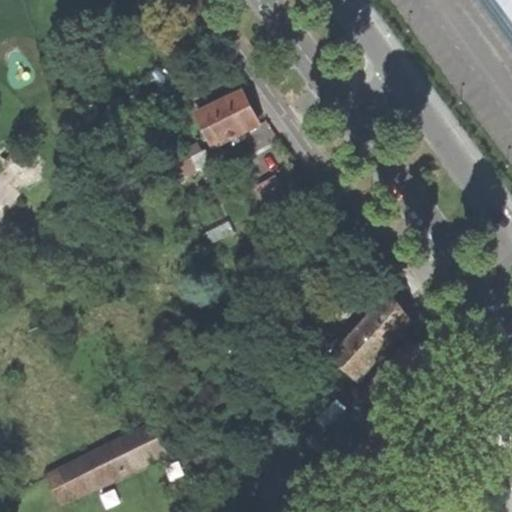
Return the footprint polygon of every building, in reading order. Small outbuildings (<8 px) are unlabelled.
[(511,0),(492,0),(511,27),(511,0)] [(145,80),(160,97),(172,86),(156,69),(145,80)] [(160,97),(145,80),(128,96),(143,113),(160,97)] [(199,114),(215,146),(259,124),(250,105),(243,92),(199,114)] [(199,168),(212,162),(207,150),(194,157),(199,168)] [(183,176),(199,168),(194,157),(177,165),(183,176)] [(221,174),(232,168),(226,157),(216,163),(221,174)] [(332,358),(358,381),(410,322),(400,308),(390,294),(332,358)] [(365,393),(388,413),(412,386),(434,361),(411,341),(365,393)] [(204,405),(214,423),(238,410),(228,392),(204,405)] [(182,415),(193,435),(214,423),(204,405),(203,403),(182,415)] [(298,435),(307,445),(326,428),(317,418),(298,435)] [(49,474),(62,501),(164,452),(151,425),(49,474)] [(277,449),(281,457),(301,447),(296,440),(277,449)] [(307,453),(314,461),(327,450),(320,442),(307,453)] [(284,463),(304,453),(301,447),(281,457),(284,463)] [(294,499),(313,490),(300,462),(260,481),(273,509),(294,499)]
